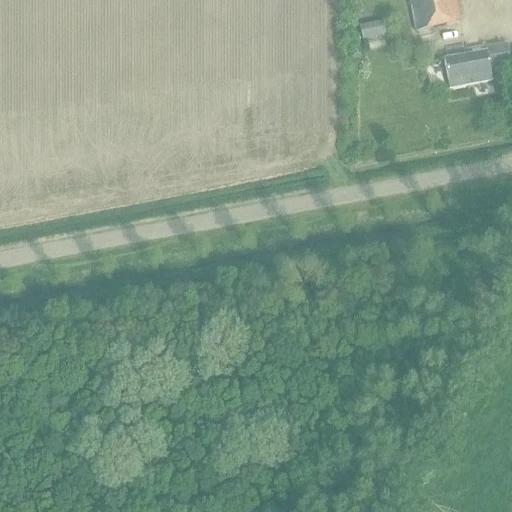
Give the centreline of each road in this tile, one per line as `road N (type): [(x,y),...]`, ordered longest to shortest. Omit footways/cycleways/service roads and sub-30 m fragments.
road 1 (unclassified): [(0,257),(511,159)]
road 2 (track): [(511,222),(430,237),(421,175)]
